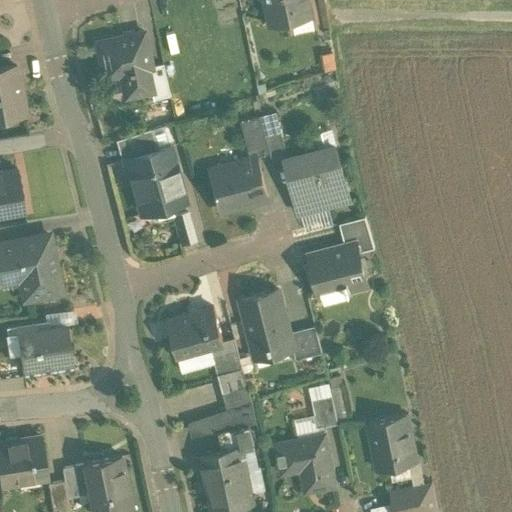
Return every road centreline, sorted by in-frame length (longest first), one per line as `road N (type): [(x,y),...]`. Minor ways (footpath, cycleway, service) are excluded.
road 1 (unclassified): [(511,17),(342,17)]
road 2 (residential): [(115,282),(275,240)]
road 3 (residential): [(79,135),(115,282)]
road 4 (residential): [(144,401),(0,407)]
road 5 (residential): [(51,15),(79,135)]
road 6 (residential): [(115,282),(144,401)]
